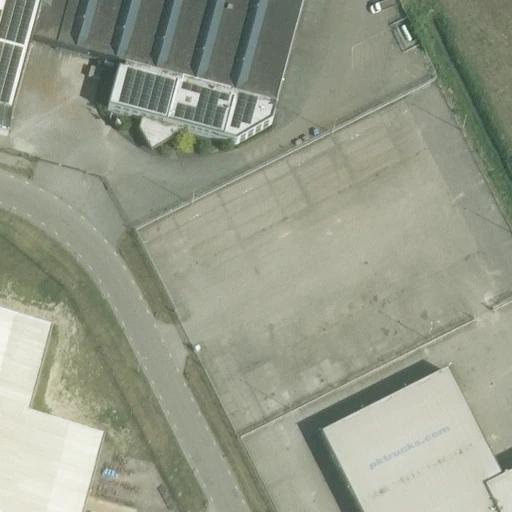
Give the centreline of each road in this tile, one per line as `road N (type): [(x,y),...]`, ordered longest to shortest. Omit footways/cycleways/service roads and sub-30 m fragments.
road 1 (unclassified): [(232,511),(109,275),(66,219),(0,187)]
road 2 (unknown): [(66,219),(277,133),(315,107),(347,44),(347,0)]
